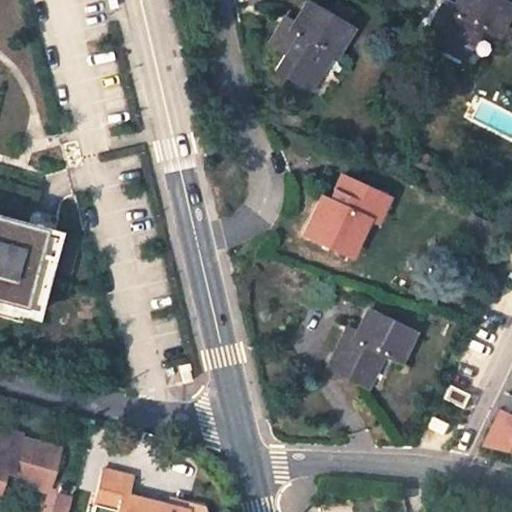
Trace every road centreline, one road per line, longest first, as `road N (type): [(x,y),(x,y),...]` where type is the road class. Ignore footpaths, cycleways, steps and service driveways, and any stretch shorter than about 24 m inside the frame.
road 1 (residential): [(199,257),(246,209),(255,173),(251,120),(220,0)]
road 2 (tertiary): [(139,0),(199,257)]
road 3 (residential): [(0,373),(238,422)]
road 4 (residential): [(434,474),(279,471),(247,459)]
road 5 (tertiary): [(199,257),(238,422)]
road 6 (residential): [(511,327),(434,474)]
